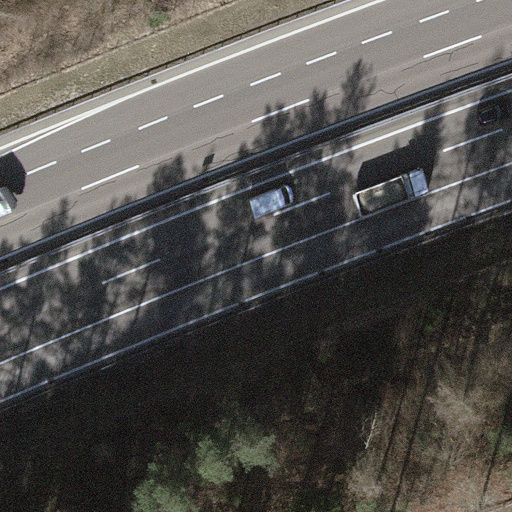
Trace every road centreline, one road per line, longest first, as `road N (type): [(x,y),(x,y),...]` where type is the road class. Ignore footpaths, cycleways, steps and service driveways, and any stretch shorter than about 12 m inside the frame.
road 1 (motorway): [(0,327),(511,128)]
road 2 (motorway): [(511,27),(0,223)]
